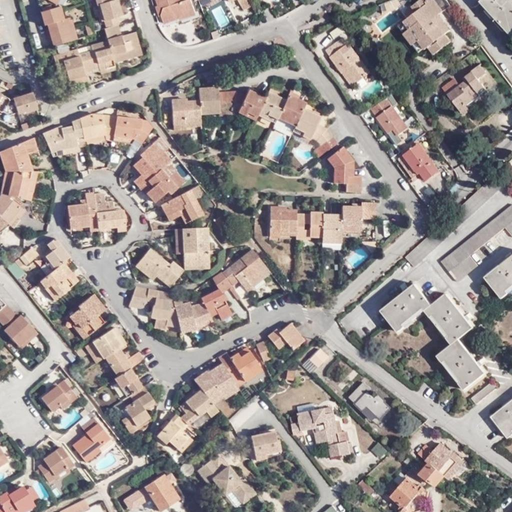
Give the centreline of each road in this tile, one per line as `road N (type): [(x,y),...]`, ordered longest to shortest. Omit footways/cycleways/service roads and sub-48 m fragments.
road 1 (residential): [(100,267),(128,320),(177,364),(279,314),(301,310),(325,319)]
road 2 (residential): [(426,223),(282,26)]
road 3 (residential): [(511,468),(350,350),(325,319)]
road 4 (residential): [(100,267),(133,234),(136,216),(115,184),(102,178),(62,196),(57,227),(75,250)]
road 5 (residential): [(0,272),(60,347),(12,390),(33,432)]
road 6 (unknown): [(473,180),(414,96),(492,39)]
road 7 (residential): [(325,319),(426,223)]
road 8 (residential): [(166,65),(282,26)]
